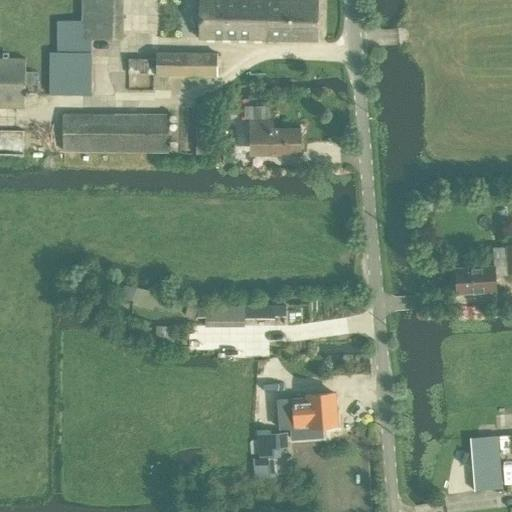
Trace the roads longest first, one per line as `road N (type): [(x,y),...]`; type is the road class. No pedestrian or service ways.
road 1 (tertiary): [(394,511),(351,0)]
road 2 (track): [(133,0),(137,44),(355,47)]
road 3 (track): [(511,4),(438,31),(354,41)]
